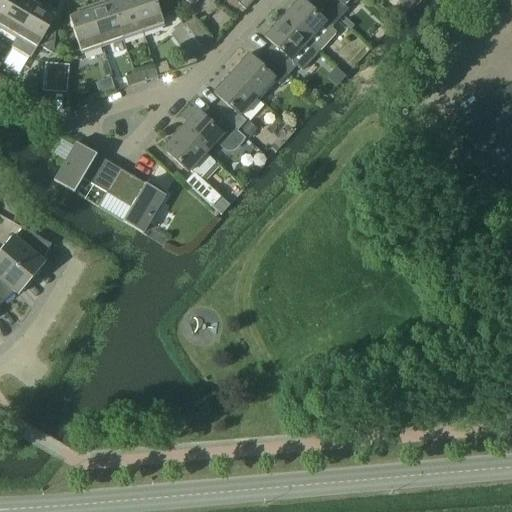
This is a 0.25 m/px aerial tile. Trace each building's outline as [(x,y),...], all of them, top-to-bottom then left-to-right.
[(14,0),(0,23),(0,29),(16,39),(38,2),(34,0),(14,0)] [(0,0),(0,23),(14,0),(0,0)] [(142,34),(130,0),(117,0),(118,2),(110,5),(122,41),(142,34)] [(130,0),(142,34),(163,27),(154,0),(130,0)] [(245,11),(252,4),(247,0),(241,0),(238,4),(245,11)] [(331,29),(339,20),(321,4),(313,12),(299,0),(298,0),(281,19),(318,53),(336,34),(331,29)] [(323,0),(321,4),(339,20),(348,11),(342,5),(346,0),(323,0)] [(49,9),(38,2),(16,39),(11,48),(30,59),(35,51),(55,18),(46,13),(49,9)] [(100,3),(88,7),(101,48),(122,41),(110,5),(101,8),(100,3)] [(80,55),(101,48),(88,7),(76,11),(77,16),(68,19),(80,55)] [(190,32),(189,32),(201,47),(211,40),(194,18),(184,25),(190,32)] [(318,53),(281,19),(264,38),(277,51),(269,59),(288,76),(296,68),(301,72),(318,53)] [(201,47),(189,32),(190,32),(184,25),(173,34),(189,56),(201,47)] [(279,86),(288,76),(269,59),(261,68),(248,56),(230,75),(256,99),(273,80),(279,86)] [(165,62),(156,65),(159,73),(167,70),(165,62)] [(54,93),(56,65),(45,64),(42,92),(54,93)] [(69,66),(56,65),(54,93),(66,94),(69,66)] [(134,76),(137,85),(146,82),(143,72),(134,76)] [(240,117),(256,99),(230,75),(213,94),(226,107),(218,115),(237,132),(245,123),(246,122),(240,117)] [(128,88),(137,85),(134,76),(124,79),(128,88)] [(511,87),(511,86),(457,126),(475,150),(467,156),(486,180),(494,174),(511,198),(511,210),(510,212),(511,215),(511,87)] [(197,112),(179,131),(205,155),(216,143),(218,145),(218,146),(221,149),(223,150),(225,151),(226,152),(228,152),(231,152),(233,152),(235,151),(236,150),(237,149),(244,142),(243,141),(244,139),(237,132),(218,115),(210,124),(197,112)] [(245,123),(237,132),(244,139),(245,140),(254,130),(245,123)] [(214,163),(205,155),(179,131),(161,150),(187,174),(190,171),(193,174),(184,184),(211,208),(220,198),(200,180),(214,163)] [(53,182),(75,195),(84,180),(106,194),(120,170),(91,153),(90,152),(90,153),(75,144),(53,182)] [(149,188),(120,170),(106,194),(128,207),(120,221),(142,234),(164,197),(150,188),(150,187),(149,187),(149,188)] [(0,213),(0,238),(3,240),(14,222),(0,213)] [(12,237),(0,251),(0,254),(31,280),(45,263),(42,261),(50,246),(21,229),(15,239),(12,237)] [(31,280),(0,254),(0,303),(2,305),(14,294),(17,296),(31,280)]
